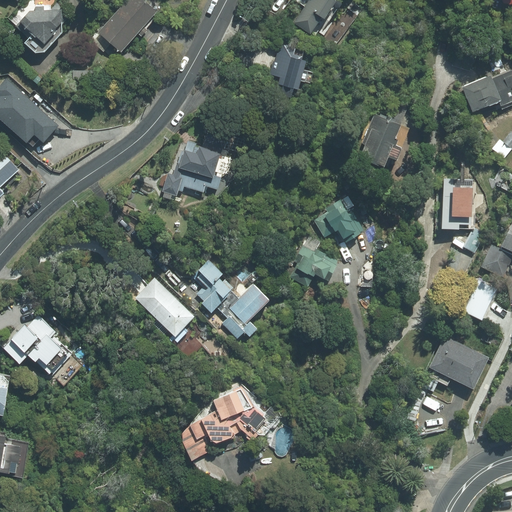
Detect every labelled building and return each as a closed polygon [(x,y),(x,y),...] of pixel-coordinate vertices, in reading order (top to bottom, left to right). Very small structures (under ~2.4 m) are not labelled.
[(146,0),(127,0),(100,31),(123,51),(159,11),(146,0)] [(302,0),(286,22),(300,32),(323,0),(302,0)] [(64,8),(53,8),(53,5),(51,4),(49,4),(48,4),(47,5),(45,4),(43,4),(41,4),(40,5),(38,6),(38,9),(32,10),(23,20),(47,42),(59,30),(58,29),(65,20),(64,8)] [(271,50),(265,72),(273,74),(272,82),(290,86),(297,56),(293,55),(293,53),(286,51),(287,44),(278,42),(276,51),(271,50)] [(485,74),(456,85),(465,109),(494,98),(496,104),(511,97),(511,67),(487,77),(485,74)] [(98,70),(73,69),(73,80),(98,81),(98,70)] [(1,118),(38,152),(59,129),(42,113),(39,116),(20,98),(1,118)] [(369,112),(352,150),(376,160),(380,151),(390,156),(403,126),(369,112)] [(200,150),(187,147),(179,174),(170,172),(162,196),(213,212),(221,187),(232,151),(249,156),(254,139),(226,131),(221,148),(202,142),(200,150)] [(488,148),(500,158),(511,142),(511,135),(507,132),(501,140),(497,137),(488,148)] [(0,198),(7,192),(2,186),(20,170),(0,148),(0,198)] [(469,179),(439,177),(435,225),(451,226),(451,221),(466,223),(469,179)] [(343,193),(307,215),(320,236),(330,230),(338,243),(364,227),(343,193)] [(511,219),(507,217),(494,243),(511,251),(511,219)] [(301,240),(283,272),(304,284),(311,272),(324,280),(333,263),(320,256),(322,253),(301,240)] [(501,272),(510,254),(492,246),(483,264),(501,272)] [(154,278),(137,297),(160,318),(155,323),(177,343),(189,330),(185,327),(196,315),(154,278)] [(247,320),(266,299),(246,281),(219,311),(225,317),(219,323),(235,337),(240,332),(245,336),(253,326),(247,320)] [(501,315),(490,308),(485,316),(496,323),(501,315)] [(56,336),(61,331),(40,313),(31,324),(29,322),(20,332),(18,330),(5,346),(25,362),(32,354),(52,371),(71,348),(56,336)] [(483,356),(440,334),(425,365),(467,386),(483,356)] [(12,379),(3,370),(0,369),(0,411),(9,412),(12,379)] [(258,429),(259,428),(266,434),(283,412),(273,404),(266,414),(255,405),(249,394),(245,385),(215,398),(220,408),(178,427),(193,462),(258,429)] [(0,473),(24,476),(25,468),(28,440),(9,438),(10,434),(0,433),(0,473)]
